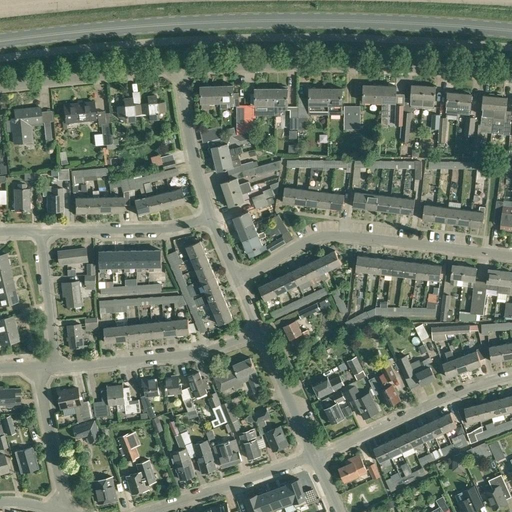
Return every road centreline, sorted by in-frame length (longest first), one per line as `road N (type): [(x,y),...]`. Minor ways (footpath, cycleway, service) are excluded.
road 1 (primary): [(511,30),(232,21),(0,40)]
road 2 (residential): [(511,76),(339,65),(178,69)]
road 3 (residential): [(237,281),(322,238),(511,256)]
road 4 (residential): [(313,457),(445,397),(511,377)]
road 5 (residential): [(55,366),(187,355),(259,331)]
road 6 (residential): [(178,69),(0,87)]
road 7 (residential): [(40,232),(174,229),(210,218)]
road 8 (residential): [(155,511),(313,457)]
road 9 (residential): [(210,218),(178,69)]
road 10 (residential): [(65,510),(34,367)]
road 11 (residential): [(313,457),(259,331)]
road 12 (residential): [(55,366),(40,232)]
